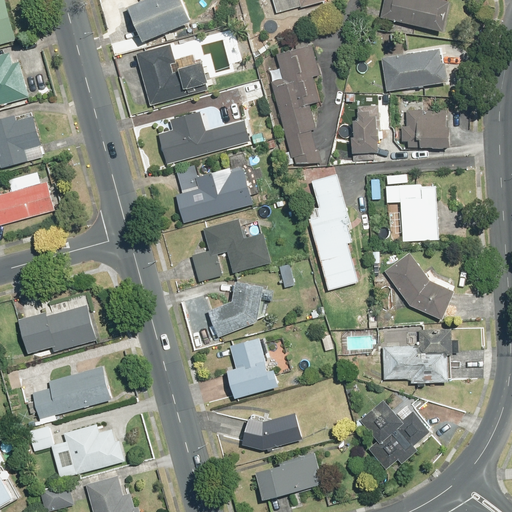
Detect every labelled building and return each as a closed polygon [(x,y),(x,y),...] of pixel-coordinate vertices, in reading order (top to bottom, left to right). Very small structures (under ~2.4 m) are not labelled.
[(0,0),(0,45),(19,40),(7,0),(0,0)] [(185,0),(147,0),(132,6),(147,42),(195,22),(185,0)] [(330,0),(272,0),(277,14),(303,7),(330,0)] [(455,2),(445,0),(385,0),(382,18),(448,32),(455,2)] [(175,45),(139,55),(154,107),(211,90),(210,84),(214,83),(208,61),(197,64),(195,55),(179,60),(175,45)] [(285,79),(273,82),(293,159),(296,159),(298,165),(324,158),(316,131),(318,130),(311,106),(322,103),(315,78),(323,76),(314,45),(279,54),(285,79)] [(446,48),(384,58),(389,93),(451,83),(446,48)] [(13,52),(0,55),(0,107),(33,100),(25,62),(15,64),(13,52)] [(357,137),(355,137),(354,161),(376,162),(376,153),(384,153),(384,120),(380,120),(380,104),(360,104),(360,120),(357,120),(357,137)] [(176,129),(161,134),(170,165),(250,142),(245,121),(210,131),(204,110),(173,119),(176,129)] [(452,112),(409,110),(408,126),(403,126),(402,144),(410,144),(410,147),(454,149),(455,128),(451,128),(452,112)] [(0,158),(3,170),(47,159),(36,115),(18,120),(17,116),(0,120),(0,158)] [(204,162),(178,169),(185,194),(178,195),(186,224),(257,205),(246,164),(207,175),(204,162)] [(0,227),(58,212),(50,182),(44,184),(41,172),(11,180),(15,192),(0,196),(0,227)] [(321,208),(310,210),(331,292),(361,284),(350,244),(355,243),(351,226),(354,226),(340,173),(314,180),(321,208)] [(424,185),(403,186),(405,242),(443,240),(441,187),(424,187),(424,185)] [(212,250),(194,255),(202,283),(226,276),(220,255),(230,252),(236,273),(274,262),(266,233),(249,238),(244,219),(206,230),(212,250)] [(434,282),(412,252),(386,272),(411,305),(447,320),(459,292),(434,282)] [(291,263),(280,266),(286,288),(297,285),(291,263)] [(266,286),(238,282),(236,303),(211,312),(221,338),(262,323),(266,286)] [(46,294),(17,303),(31,353),(56,346),(58,353),(102,340),(88,291),(49,302),(46,294)] [(421,346),(386,346),(385,379),(415,380),(415,383),(451,384),(452,355),(461,355),(461,340),(455,340),(455,329),(421,328),(421,346)] [(262,337),(233,346),(240,370),(231,372),(239,399),(285,386),(280,369),(272,372),(262,337)] [(53,389),(36,393),(42,419),(114,401),(105,366),(51,380),(53,389)] [(404,420),(385,399),(362,420),(380,440),(371,449),(390,468),(399,460),(404,465),(419,451),(416,449),(434,431),(415,410),(404,420)] [(273,419),(253,415),(246,445),(273,451),(309,440),(300,411),(273,419)] [(36,453),(54,447),(64,480),(128,461),(122,441),(118,443),(114,429),(103,433),(100,422),(67,432),(70,443),(58,446),(52,426),(30,432),(36,453)] [(10,463),(1,449),(0,449),(0,509),(22,495),(4,467),(10,463)] [(284,466),(259,473),(266,503),(327,487),(318,453),(283,462),(284,466)] [(138,508),(134,492),(126,494),(120,475),(88,484),(96,511),(143,511),(142,507),(138,508)] [(74,482),(42,490),(47,511),(52,511),(79,505),(74,482)]
